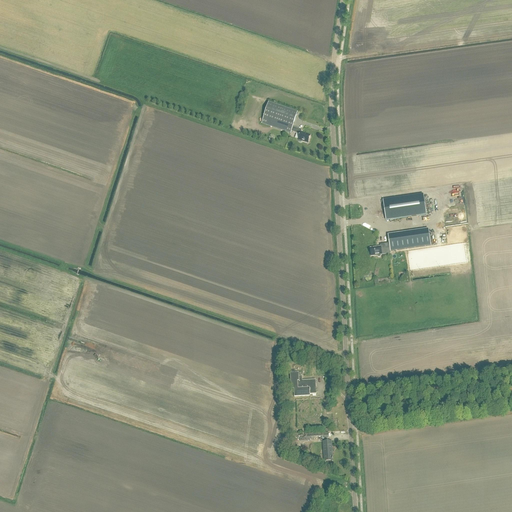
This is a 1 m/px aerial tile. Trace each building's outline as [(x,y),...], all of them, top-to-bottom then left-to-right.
[(297,114),(269,104),(262,124),(291,134),(291,132),(300,135),(298,140),(299,141),(299,142),(301,143),(302,143),(302,142),(308,144),(311,136),(301,133),(302,131),(293,127),(297,114)] [(426,215),(423,195),(383,201),(386,221),(426,215)] [(395,235),(388,236),(389,244),(390,249),(391,252),(398,251),(395,235)] [(380,248),(370,249),(371,257),(377,256),(377,257),(378,258),(380,257),(381,257),(381,256),(382,255),(381,250),(384,250),(383,245),(380,245),(380,248)] [(299,377),(299,374),(290,374),(291,390),(294,390),(294,398),(310,397),(310,395),(316,394),(316,381),(302,382),(302,377),(299,377)] [(332,462),(331,442),(323,443),(324,462),(332,462)]
